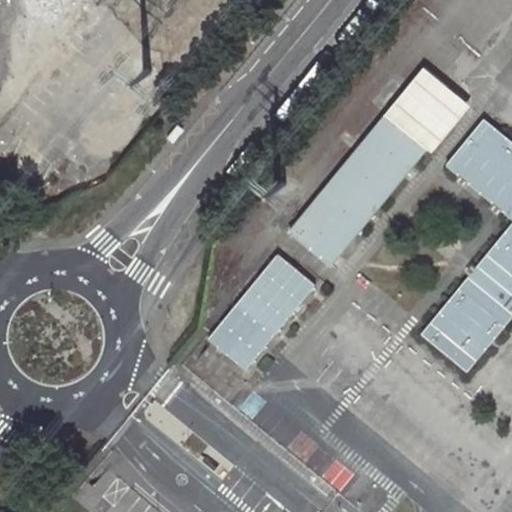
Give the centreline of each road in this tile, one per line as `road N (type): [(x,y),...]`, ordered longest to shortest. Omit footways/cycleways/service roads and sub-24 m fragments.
road 1 (residential): [(178,187),(334,0)]
road 2 (residential): [(30,399),(74,400),(106,377),(120,344),(115,312)]
road 3 (residential): [(178,187),(67,273)]
road 4 (residential): [(115,312),(178,187)]
